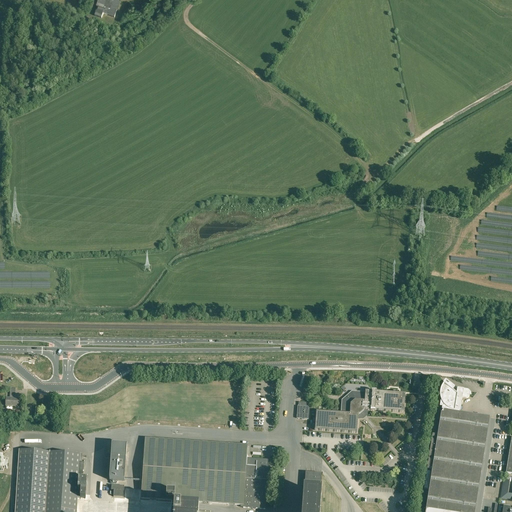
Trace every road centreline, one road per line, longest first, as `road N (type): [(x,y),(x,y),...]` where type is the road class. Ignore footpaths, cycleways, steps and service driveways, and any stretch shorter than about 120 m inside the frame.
road 1 (unclassified): [(67,387),(97,385),(137,364),(381,365),(511,378)]
road 2 (primary): [(301,346),(62,339)]
road 3 (primary): [(79,349),(301,346)]
road 4 (primary): [(511,366),(301,346)]
